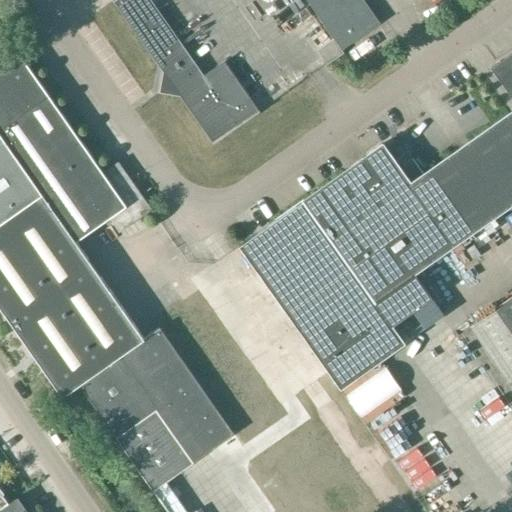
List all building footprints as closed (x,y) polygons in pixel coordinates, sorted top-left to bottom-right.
[(222,63),(201,78),(145,0),(112,0),(164,74),(161,90),(178,93),(213,143),(257,112),(222,63)] [(308,0),(334,37),(329,40),(319,26),(307,34),(326,63),(382,22),(366,0),(308,0)] [(414,156),(404,163),(415,179),(409,184),(450,243),(511,199),(511,52),(491,67),(511,95),(511,111),(425,173),(414,156)] [(18,59),(0,72),(0,307),(46,372),(63,395),(78,385),(164,511),(166,511),(152,490),(190,464),(190,463),(205,453),(231,435),(222,422),(157,330),(143,339),(73,242),(110,215),(119,227),(120,229),(121,228),(120,226),(148,206),(117,165),(103,175),(18,59)] [(299,203),(238,246),(340,389),(369,369),(352,344),(388,318),(392,325),(432,296),(424,285),(413,269),(450,243),(409,184),(382,145),(299,203)] [(511,383),(511,297),(472,324),(511,383)] [(0,511),(27,511),(17,497),(0,509),(0,511)]
